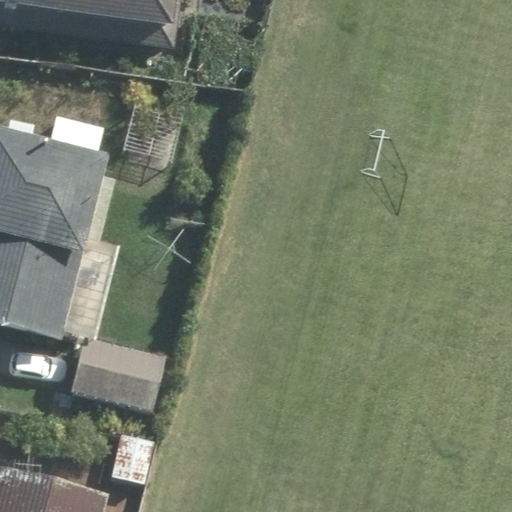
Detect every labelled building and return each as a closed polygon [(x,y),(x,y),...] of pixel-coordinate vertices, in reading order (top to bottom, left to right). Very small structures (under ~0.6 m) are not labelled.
[(0,0),(0,28),(188,38),(190,0),(0,0)] [(126,142),(0,107),(0,326),(70,345),(126,142)] [(89,340),(73,396),(157,419),(172,363),(89,340)] [(154,442),(121,435),(112,477),(145,484),(154,442)] [(111,511),(115,497),(1,469),(0,473),(0,511),(111,511)]
